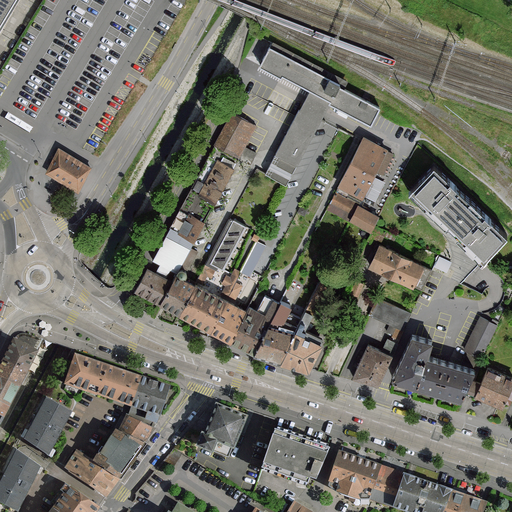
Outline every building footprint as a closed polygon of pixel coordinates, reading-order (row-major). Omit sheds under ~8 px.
[(0,0),(0,33),(20,0),(0,0)] [(272,42),(259,66),(280,76),(282,73),(310,88),(320,93),(330,99),(328,101),(330,101),(371,123),(376,112),(379,107),(342,88),(346,80),(272,42)] [(330,99),(310,88),(306,98),(303,102),(300,107),(321,118),(324,113),(326,109),(330,101),(328,101),(330,99)] [(321,118),(300,107),(296,116),(266,174),(286,184),(311,138),(320,119),(321,118)] [(256,124),(233,112),(215,145),(236,156),(239,158),(250,163),(256,153),(244,146),(256,124)] [(325,208),(351,222),(359,206),(365,195),(369,187),(367,187),(373,176),(376,171),(382,174),(393,153),(374,143),(363,137),(361,140),(325,208)] [(215,145),(172,226),(195,238),(204,219),(205,219),(235,162),(233,161),(236,156),(215,145)] [(90,168),(58,148),(45,172),(78,192),(90,168)] [(462,242),(481,260),(483,259),(506,234),(434,165),(409,191),(426,208),(428,209),(462,242)] [(309,206),(301,202),(297,211),(305,215),(309,206)] [(374,223),(378,215),(359,206),(351,222),(370,231),(374,223)] [(230,216),(206,262),(217,268),(218,265),(223,268),(246,225),(230,216)] [(386,230),(374,223),(370,231),(368,235),(370,236),(373,238),(380,242),(386,230)] [(195,238),(172,226),(155,259),(160,262),(155,270),(166,276),(170,268),(177,271),(180,265),(187,270),(197,251),(190,247),(195,238)] [(257,240),(241,271),(242,272),(250,276),(256,264),(266,245),(257,240)] [(413,284),(422,288),(431,269),(423,265),(423,264),(379,243),(368,266),(412,286),(413,284)] [(439,255),(434,265),(446,272),(452,261),(439,255)] [(217,268),(206,262),(196,280),(202,284),(207,275),(211,278),(217,268)] [(147,266),(135,290),(156,301),(169,278),(166,276),(155,270),(147,266)] [(236,269),(234,268),(230,276),(226,274),(221,283),(226,286),(221,294),(228,297),(229,296),(235,299),(242,285),(237,282),(242,272),(241,271),(236,269)] [(324,271),(294,328),(279,361),(307,369),(323,337),(303,329),(332,275),(324,271)] [(169,278),(156,301),(159,303),(178,313),(194,282),(175,272),(172,279),(169,278)] [(364,283),(356,280),(351,293),(359,296),(364,283)] [(194,282),(178,313),(210,330),(226,299),(194,282)] [(257,307),(250,303),(246,309),(230,340),(257,355),(270,321),(280,324),(300,288),(289,282),(280,300),(273,296),(265,312),(257,307)] [(403,329),(411,312),(376,297),(369,314),(390,323),(403,329)] [(246,309),(226,299),(210,330),(230,340),(246,309)] [(467,340),(463,349),(467,350),(461,365),(475,370),(479,355),(482,357),(499,323),(480,314),(479,316),(477,320),(474,325),(472,330),(469,335),(467,340)] [(280,324),(270,321),(257,355),(279,361),(294,328),(280,324)] [(399,339),(403,329),(390,323),(386,330),(392,333),(391,336),(399,339)] [(29,370),(43,339),(24,334),(20,334),(17,337),(6,359),(29,370)] [(415,336),(411,334),(392,374),(394,379),(395,379),(410,383),(413,384),(417,385),(434,390),(439,392),(443,393),(459,397),(464,389),(473,378),(475,370),(461,365),(428,355),(429,352),(430,347),(432,341),(426,339),(421,337),(415,336)] [(382,349),(367,342),(352,376),(378,383),(398,343),(387,337),(382,349)] [(74,354),(64,384),(132,406),(142,375),(74,354)] [(6,359),(0,370),(0,375),(21,386),(29,370),(6,359)] [(476,393),(475,395),(499,405),(503,406),(504,402),(510,404),(511,402),(511,399),(511,375),(486,365),(480,381),(473,378),(464,389),(471,391),(476,393)] [(0,375),(0,400),(10,405),(21,386),(0,375)] [(142,375),(132,406),(161,415),(171,385),(142,375)] [(72,412),(46,397),(22,439),(49,454),(72,412)] [(0,400),(0,424),(0,425),(10,405),(0,400)] [(201,431),(196,445),(201,447),(213,451),(226,456),(227,457),(228,456),(231,447),(234,448),(239,434),(247,415),(215,403),(204,432),(201,431)] [(132,406),(117,426),(145,443),(161,415),(132,406)] [(117,426),(93,460),(120,478),(145,443),(117,426)] [(327,446),(274,428),(273,432),(271,438),(269,444),(267,449),(265,456),(263,462),(262,465),(307,480),(309,475),(316,477),(327,446)] [(174,466),(182,453),(174,448),(164,460),(174,466)] [(77,449),(65,468),(108,496),(120,478),(93,460),(77,449)] [(43,465),(16,450),(0,479),(0,500),(10,506),(17,511),(43,465)] [(340,451),(330,479),(329,484),(335,490),(356,497),(369,497),(382,464),(340,451)] [(405,472),(382,464),(369,497),(389,504),(393,506),(405,472)] [(440,511),(451,488),(405,472),(393,506),(412,511),(440,511)] [(68,484),(52,507),(58,511),(95,511),(99,507),(68,484)] [(451,488),(440,511),(480,511),(483,508),(487,501),(481,499),(451,488)] [(6,511),(10,506),(0,500),(0,511),(6,511)] [(313,511),(294,500),(287,511),(313,511)] [(195,511),(177,501),(171,511),(169,510),(167,511),(195,511)]
